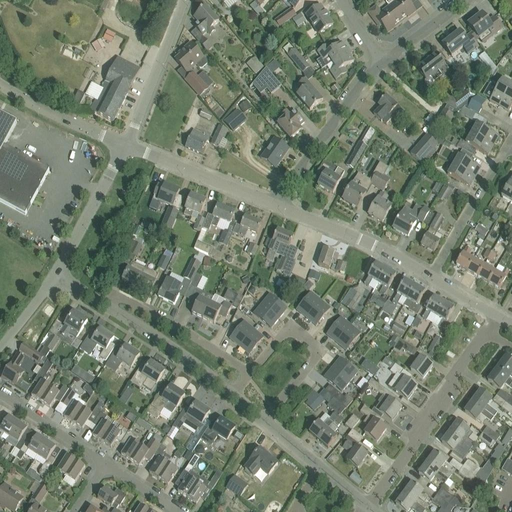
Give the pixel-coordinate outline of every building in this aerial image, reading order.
[(291,4),(296,8),(304,0),(294,0),(295,1),(291,4)] [(389,0),(386,2),(401,22),(407,17),(408,18),(416,12),(410,5),(416,0),(389,0)] [(366,9),(370,4),(367,1),(362,5),(359,8),(362,12),(366,9)] [(254,3),(250,8),(255,12),(259,7),(254,3)] [(194,27),(203,37),(207,33),(210,36),(216,31),(213,28),(219,22),(206,7),(194,18),(195,18),(197,16),(201,21),(194,27)] [(325,13),(321,7),(307,16),(319,35),(333,26),(328,18),(330,17),(327,12),(325,13)] [(394,26),(401,22),(390,7),(382,13),(377,7),(368,13),(377,24),(380,23),(388,34),(396,28),(394,26)] [(296,16),(292,10),(275,21),(280,27),(296,16)] [(301,14),(293,19),(298,27),(306,22),(301,14)] [(469,25),(472,29),(479,39),(489,31),(493,37),(503,29),(494,18),(488,22),(482,15),(469,25)] [(117,35),(108,31),(103,40),(112,44),(117,35)] [(479,47),(476,43),(470,35),(465,39),(460,32),(443,46),(452,58),(464,49),(469,55),(479,47)] [(101,39),(92,44),(96,53),(106,48),(101,39)] [(199,43),(207,52),(213,48),(205,39),(199,43)] [(332,63),(344,55),(350,51),(348,48),(346,50),(342,43),(332,50),(328,45),(317,52),(323,61),(329,58),(332,63)] [(187,73),(196,65),(199,69),(203,70),(208,65),(207,63),(204,59),(204,58),(191,44),(184,51),(185,52),(176,61),(187,73)] [(284,50),(288,54),(294,49),(290,44),(284,50)] [(288,55),(304,74),(310,68),(295,50),(288,55)] [(344,55),(332,63),(333,63),(327,67),(337,81),(347,74),(344,69),(354,62),(350,56),(352,54),(350,51),(344,55)] [(496,68),(485,53),(478,58),(483,64),(484,63),(492,74),(496,68)] [(437,54),(418,69),(427,80),(438,70),(443,77),(445,78),(447,78),(448,78),(450,77),(451,75),(451,74),(451,72),(445,65),(437,54)] [(129,94),(141,69),(140,69),(119,58),(106,82),(105,82),(102,89),(92,84),(86,95),(96,101),(91,111),(114,123),(129,94)] [(255,58),(247,65),(256,75),(264,68),(255,58)] [(272,75),(267,68),(258,79),(267,90),(272,95),(282,87),(272,75)] [(208,90),(194,74),(186,81),(200,97),(208,90)] [(320,102),(317,99),(316,98),(319,95),(306,79),(299,85),(304,91),(298,96),(310,111),(321,102),(320,102)] [(500,105),(511,85),(502,79),(490,102),(494,104),(495,102),(500,105)] [(342,92),(338,85),(331,89),(335,96),(342,92)] [(511,107),(511,85),(500,105),(506,108),(505,110),(509,113),(511,107)] [(470,102),(477,98),(470,90),(455,100),(447,96),(443,103),(459,113),(460,112),(465,108),(464,108),(465,107),(466,107),(471,103),(470,102)] [(374,115),(375,117),(381,122),(382,121),(387,125),(392,119),(390,116),(398,107),(387,97),(378,106),(381,108),(374,115)] [(252,109),(248,101),(240,106),(245,113),(252,109)] [(466,107),(470,110),(479,115),(482,109),(471,103),(466,107)] [(472,112),(465,108),(460,112),(459,113),(457,117),(463,120),(465,118),(468,119),(472,112)] [(200,117),(211,121),(213,116),(202,111),(200,117)] [(233,133),(247,121),(238,111),(224,123),(233,133)] [(284,119),(278,125),(291,140),(301,131),(298,129),(305,123),(295,111),(290,115),(287,111),(281,116),(284,119)] [(0,202),(26,216),(50,171),(5,147),(17,124),(0,115),(0,202)] [(482,116),(479,124),(484,126),(488,118),(482,116)] [(499,137),(477,124),(471,135),(492,146),(495,141),(497,142),(499,137)] [(224,140),(228,130),(220,126),(215,136),(211,145),(218,148),(223,139),(224,140)] [(202,155),(209,138),(194,130),(186,148),(202,155)] [(443,132),(441,131),(440,130),(436,135),(439,137),(445,142),(448,136),(443,132)] [(471,135),(466,144),(461,141),(460,143),(454,140),(452,144),(463,150),(474,156),(477,150),(488,157),(491,152),(489,151),(492,146),(471,135)] [(428,136),(412,155),(421,163),(438,144),(428,136)] [(354,171),(356,167),(363,155),(369,143),(363,139),(360,143),(359,143),(355,150),(356,151),(347,166),(354,171)] [(289,150),(275,140),(261,160),(276,169),(289,150)] [(463,150),(459,156),(454,166),(474,177),(477,172),(479,173),(481,169),(470,162),(474,156),(463,150)] [(388,169),(377,189),(383,192),(391,179),(386,177),(394,164),(392,163),(388,169)] [(371,185),(377,189),(388,169),(380,164),(375,171),(378,173),(371,185)] [(471,183),(474,177),(454,166),(448,175),(470,188),(473,184),(471,183)] [(319,186),(333,195),(341,181),(340,181),(345,173),(338,170),(334,177),(327,173),(328,171),(322,168),(316,178),(322,181),(319,186)] [(438,170),(435,176),(443,180),(445,175),(438,170)] [(511,179),(511,181),(502,197),(511,203),(511,201),(511,179)] [(358,209),(370,188),(355,180),(343,201),(358,209)] [(441,201),(442,198),(448,189),(453,192),(455,188),(444,183),(436,199),(441,201)] [(153,201),(164,206),(167,198),(176,202),(180,191),(165,185),(164,188),(158,186),(154,196),(155,196),(153,201)] [(379,199),(378,199),(369,215),(383,223),(392,207),(385,203),(388,197),(382,194),(379,199)] [(192,196),(186,210),(184,215),(190,218),(192,213),(201,216),(206,202),(192,196)] [(219,244),(228,248),(233,234),(228,232),(235,213),(218,207),(214,217),(208,215),(203,230),(207,231),(209,232),(212,226),(217,228),(217,229),(224,232),(219,244)] [(172,231),(179,212),(173,209),(169,208),(162,227),(172,231)] [(408,238),(417,223),(409,218),(412,213),(405,209),(393,230),(408,238)] [(423,224),(430,213),(423,209),(417,220),(423,224)] [(434,253),(437,249),(440,243),(440,242),(443,237),(437,234),(445,220),(438,216),(438,217),(430,213),(423,224),(431,228),(421,246),(434,253)] [(233,233),(239,236),(245,238),(248,230),(258,234),(262,224),(245,217),(241,228),(236,226),(233,233)] [(199,218),(194,230),(201,233),(206,221),(199,218)] [(489,232),(487,231),(479,226),(476,231),(486,237),(489,232)] [(222,263),(228,248),(219,244),(216,243),(214,248),(202,243),(207,231),(203,230),(194,251),(197,252),(205,256),(222,263)] [(278,231),(269,251),(277,254),(280,245),(290,249),(294,237),(278,231)] [(143,247),(141,247),(144,241),(137,238),(138,236),(134,243),(135,244),(130,254),(138,258),(143,247)] [(156,236),(149,241),(152,245),(158,240),(156,236)] [(252,245),(248,254),(254,257),(258,248),(252,245)] [(467,272),(474,260),(468,257),(472,250),(467,248),(463,254),(456,266),(467,272)] [(324,249),(323,254),(319,267),(329,270),(333,260),(337,261),(339,255),(335,254),(335,253),(324,249)] [(163,257),(157,268),(165,272),(170,261),(163,257)] [(283,258),(277,271),(278,271),(277,273),(285,276),(291,261),(283,258)] [(212,260),(205,259),(204,268),(211,269),(212,260)] [(474,260),(467,272),(478,278),(485,266),(474,260)] [(184,279),(192,283),(196,275),(201,265),(193,261),(184,279)] [(337,272),(344,274),(347,265),(340,262),(337,272)] [(124,280),(137,287),(146,269),(133,263),(129,270),(124,280)] [(379,283),(384,274),(386,270),(376,264),(368,278),(364,285),(369,287),(373,280),(379,283)] [(485,266),(478,278),(489,284),(491,280),(495,272),(485,266)] [(495,272),(491,280),(489,284),(500,290),(506,279),(506,278),(510,272),(505,269),(499,266),(495,272)] [(151,294),(153,289),(156,283),(155,282),(159,275),(146,269),(137,287),(151,294)] [(386,270),(384,274),(379,283),(384,287),(380,294),(384,296),(388,289),(389,289),(397,276),(386,270)] [(321,275),(311,271),(308,278),(318,281),(321,275)] [(190,287),(196,289),(190,302),(197,305),(192,314),(193,314),(203,319),(204,319),(215,296),(214,298),(197,290),(202,278),(196,275),(192,283),(190,287)] [(248,277),(242,280),(245,286),(251,283),(248,277)] [(298,285),(304,288),(306,282),(301,279),(298,285)] [(165,288),(164,288),(159,298),(175,306),(180,296),(179,295),(182,288),(168,281),(165,288)] [(405,281),(397,294),(398,294),(393,303),(397,306),(402,297),(407,300),(415,287),(405,281)] [(309,282),(303,288),(308,292),(313,286),(309,282)] [(257,291),(253,287),(249,292),(253,296),(257,291)] [(415,287),(407,300),(404,306),(410,309),(409,310),(418,315),(422,308),(418,306),(426,292),(415,287)] [(356,293),(346,308),(351,310),(360,296),(356,293)] [(297,311),(307,319),(321,302),(311,294),(297,311)] [(215,325),(219,316),(226,319),(232,307),(239,310),(245,298),(238,295),(233,306),(225,302),(226,301),(215,296),(204,319),(215,325)] [(270,295),(262,305),(280,319),(288,310),(270,295)] [(434,297),(426,311),(422,318),(427,321),(431,314),(436,317),(444,303),(434,297)] [(380,298),(376,305),(383,309),(387,302),(380,298)] [(321,302),(307,319),(316,327),(330,310),(321,302)] [(383,311),(393,316),(398,308),(388,302),(383,311)] [(447,323),(455,309),(444,303),(436,317),(442,320),(438,327),(442,330),(446,323),(447,323)] [(262,305),(254,314),(272,329),(280,319),(262,305)] [(60,336),(66,339),(69,335),(76,339),(88,322),(74,313),(66,326),(60,336)] [(415,319),(410,316),(405,325),(410,328),(415,319)] [(422,322),(416,318),(412,325),(418,328),(422,322)] [(327,336),(337,344),(351,327),(341,319),(327,336)] [(371,330),(374,326),(371,323),(370,324),(366,321),(364,323),(368,326),(367,327),(371,330)] [(230,340),(240,348),(254,330),(245,322),(230,340)] [(396,324),(392,331),(403,337),(407,330),(396,324)] [(337,344),(346,352),(361,335),(351,327),(337,344)] [(98,346),(104,350),(100,357),(106,362),(116,346),(111,344),(115,339),(114,339),(101,330),(93,342),(88,338),(80,350),(91,356),(98,346)] [(254,330),(240,348),(249,356),(264,338),(254,330)] [(417,332),(415,337),(422,341),(424,336),(417,332)] [(52,352),(53,349),(59,341),(52,336),(40,355),(44,357),(46,358),(50,351),(52,352)] [(393,348),(399,339),(394,336),(388,345),(393,348)] [(435,355),(425,350),(431,340),(425,337),(418,349),(432,358),(433,358),(435,355)] [(437,337),(429,351),(435,355),(443,340),(437,337)] [(400,339),(396,346),(415,357),(418,351),(400,339)] [(44,357),(40,355),(24,344),(20,351),(40,364),(44,357)] [(126,347),(123,351),(118,358),(113,355),(106,366),(116,373),(123,363),(132,368),(140,356),(140,355),(127,347),(126,347)] [(18,368),(21,364),(25,358),(18,354),(3,377),(16,386),(25,373),(18,368)] [(44,357),(40,364),(44,367),(49,360),(46,358),(44,357)] [(401,385),(396,392),(408,401),(418,388),(408,381),(412,377),(386,358),(382,363),(392,370),(390,372),(396,376),(393,380),(401,385)] [(421,358),(411,371),(423,380),(433,367),(421,358)] [(511,362),(506,358),(497,370),(511,381),(511,362)] [(333,369),(350,383),(358,373),(341,359),(333,369)] [(54,364),(49,360),(44,367),(42,370),(39,375),(44,378),(42,382),(32,397),(41,403),(51,388),(46,384),(50,378),(47,375),(54,364)] [(141,390),(144,385),(152,391),(165,372),(152,363),(151,363),(143,375),(138,372),(131,383),(141,390)] [(39,375),(42,370),(38,367),(34,374),(38,376),(39,375)] [(325,378),(342,392),(350,383),(333,369),(325,378)] [(488,382),(501,391),(505,385),(511,390),(511,381),(497,370),(488,382)] [(91,386),(95,379),(89,375),(85,382),(91,386)] [(22,380),(18,387),(27,393),(31,386),(22,380)] [(368,383),(364,380),(358,386),(362,390),(368,383)] [(402,409),(398,406),(389,399),(392,394),(372,380),(367,385),(383,396),(378,403),(380,404),(376,410),(393,422),(402,409)] [(62,404),(70,391),(63,387),(59,393),(51,388),(41,403),(50,409),(56,400),(62,404)] [(159,396),(151,407),(148,412),(158,419),(164,409),(172,415),(177,409),(185,396),(172,387),(171,387),(164,399),(159,396)] [(344,398),(333,389),(329,394),(340,403),(344,398)] [(70,391),(62,404),(68,408),(69,407),(71,408),(65,418),(74,424),(77,420),(84,409),(83,409),(86,404),(75,397),(76,395),(70,391)] [(473,402),(495,418),(498,414),(488,406),(492,400),(481,392),(473,402)] [(322,399),(316,394),(309,402),(315,407),(322,399)] [(125,406),(129,401),(122,397),(119,402),(123,405),(125,406)] [(310,433),(319,441),(322,437),(340,416),(346,409),(334,399),(328,406),(336,413),(324,426),(319,422),(310,433)] [(482,425),(486,419),(491,423),(495,418),(473,402),(465,413),(477,421),(482,425)] [(502,408),(511,415),(511,406),(506,402),(502,408)] [(186,408),(176,423),(173,428),(179,431),(184,424),(196,433),(200,427),(201,427),(210,413),(210,412),(197,404),(197,403),(191,412),(186,408)] [(364,407),(360,412),(367,417),(372,412),(364,407)] [(84,409),(77,420),(74,424),(83,430),(88,422),(93,425),(101,413),(102,411),(96,408),(92,415),(84,409)] [(101,413),(93,425),(98,428),(93,437),(102,443),(115,423),(101,413)] [(127,418),(134,423),(137,418),(130,413),(127,418)] [(340,416),(322,437),(319,441),(328,449),(338,438),(333,434),(345,420),(340,416)] [(352,431),(360,421),(354,416),(346,426),(352,431)] [(370,428),(365,434),(377,443),(387,430),(369,417),(364,423),(370,428)] [(6,442),(19,424),(9,418),(4,426),(0,422),(0,438),(1,439),(4,434),(9,438),(6,442)] [(145,423),(139,419),(136,424),(141,428),(145,423)] [(222,420),(214,432),(208,428),(201,440),(212,446),(219,436),(227,441),(235,429),(222,420)] [(117,440),(122,444),(130,432),(115,423),(102,443),(111,449),(117,440)] [(450,433),(472,449),(475,445),(465,437),(469,431),(458,423),(450,433)] [(6,442),(21,452),(28,441),(23,438),(28,430),(19,424),(6,442)] [(171,429),(166,426),(163,431),(168,434),(171,429)] [(487,428),(483,433),(496,443),(500,437),(487,428)] [(353,430),(348,437),(360,446),(365,439),(353,430)] [(121,455),(131,461),(140,446),(135,443),(138,438),(130,432),(122,444),(127,447),(121,455)] [(237,432),(234,437),(240,441),(243,436),(237,432)] [(442,444),(446,447),(453,452),(464,459),(468,454),(472,449),(450,433),(442,444)] [(496,443),(483,433),(479,440),(492,449),(496,443)] [(21,452),(17,457),(22,460),(25,454),(26,455),(29,450),(31,452),(28,455),(35,459),(35,461),(47,442),(38,436),(32,444),(28,441),(21,452)] [(145,459),(150,462),(155,456),(161,446),(152,439),(145,449),(140,446),(131,461),(140,467),(145,459)] [(509,442),(504,439),(501,445),(506,448),(509,442)] [(44,477),(49,470),(56,460),(51,457),(56,448),(47,442),(35,461),(43,466),(40,472),(40,474),(44,477)] [(368,456),(360,450),(348,442),(343,449),(351,455),(347,461),(358,469),(368,456)] [(496,452),(501,457),(504,453),(506,450),(499,445),(495,452),(496,452)] [(155,456),(160,459),(150,474),(159,480),(162,476),(169,465),(172,459),(164,454),(167,449),(161,446),(155,456)] [(10,454),(3,449),(0,453),(0,457),(6,461),(10,454)] [(192,454),(188,452),(184,459),(191,463),(191,462),(195,456),(192,454)] [(435,453),(427,464),(449,480),(452,475),(442,468),(446,462),(435,453)] [(254,477),(261,469),(269,476),(278,465),(266,455),(258,465),(253,461),(246,470),(254,477)] [(67,456),(65,460),(57,471),(67,477),(76,462),(67,456)] [(511,462),(508,460),(502,471),(507,474),(511,465),(511,462)] [(481,470),(468,461),(463,467),(476,476),(481,470)] [(76,462),(67,477),(76,483),(86,468),(76,462)] [(191,462),(191,463),(185,472),(190,475),(196,465),(191,462)] [(419,475),(430,483),(435,477),(445,485),(449,480),(427,464),(419,475)] [(169,465),(162,476),(159,480),(168,486),(178,471),(169,465)] [(476,476),(463,467),(458,473),(471,483),(476,476)] [(351,480),(350,480),(356,485),(361,479),(355,474),(351,480)] [(236,476),(227,487),(240,497),(248,486),(236,476)] [(197,484),(188,498),(197,504),(208,487),(213,490),(220,480),(214,477),(210,484),(201,478),(197,484)] [(178,492),(188,498),(197,484),(188,478),(178,492)] [(0,503),(12,511),(15,511),(24,500),(10,492),(12,489),(5,484),(0,492),(0,503)] [(56,494),(58,490),(49,484),(47,488),(56,494)] [(425,502),(429,497),(423,493),(412,484),(404,495),(426,511),(430,506),(425,502)] [(42,486),(36,495),(33,500),(26,510),(28,511),(45,511),(38,507),(49,491),(42,486)] [(118,511),(116,510),(119,506),(120,507),(127,497),(117,490),(114,495),(105,489),(98,499),(112,508),(115,509),(112,511),(118,511)] [(437,495),(450,505),(455,499),(442,489),(437,495)] [(404,511),(408,511),(412,508),(416,511),(424,511),(426,511),(404,495),(396,506),(404,511)] [(433,500),(432,502),(442,509),(439,511),(451,511),(454,508),(450,505),(437,495),(433,500)] [(464,504),(460,501),(459,502),(455,499),(450,505),(454,508),(456,506),(460,509),(464,504)]
